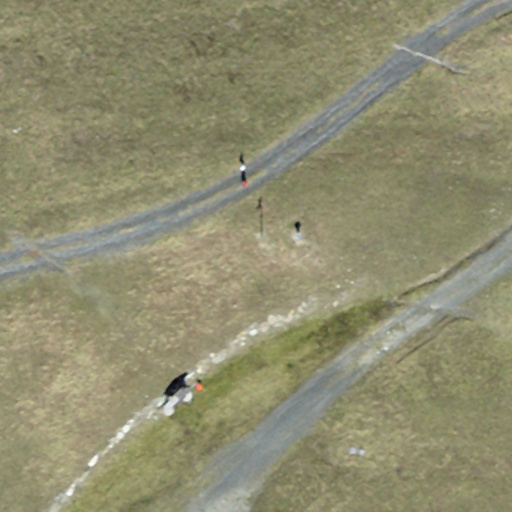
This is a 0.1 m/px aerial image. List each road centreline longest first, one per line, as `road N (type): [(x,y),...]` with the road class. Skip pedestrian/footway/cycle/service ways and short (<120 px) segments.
road 1 (track): [(496,0),(468,9),(234,183),(155,220),(0,263)]
road 2 (track): [(211,511),(244,460),(511,238)]
